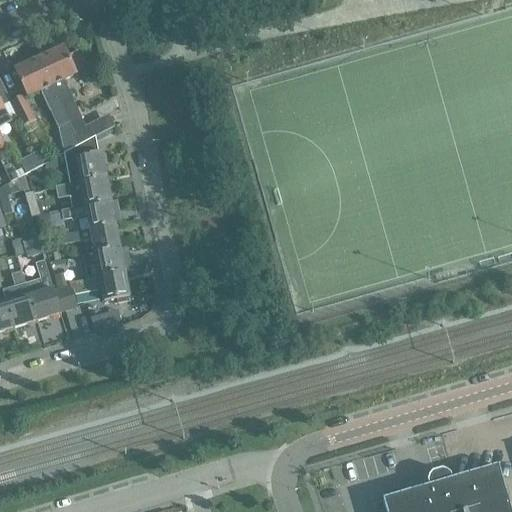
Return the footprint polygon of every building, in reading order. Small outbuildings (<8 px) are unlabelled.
[(180,20),(199,15),(195,1),(176,6),(180,20)] [(39,60),(79,147),(115,127),(108,116),(85,128),(64,82),(76,76),(64,48),(39,60)] [(79,147),(39,60),(15,71),(28,99),(41,93),(59,132),(54,147),(60,156),(79,147)] [(36,121),(23,97),(10,104),(22,128),(36,121)] [(70,187),(107,180),(103,155),(99,156),(96,138),(64,155),(70,187)] [(72,211),(112,203),(107,180),(70,187),(56,189),(58,201),(69,199),(72,211)] [(0,190),(0,202),(4,216),(12,214),(8,198),(11,197),(8,186),(0,190)] [(30,194),(24,195),(31,218),(41,217),(34,194),(30,194)] [(91,232),(116,227),(112,203),(72,211),(62,213),(63,223),(88,218),(91,232)] [(41,217),(31,218),(32,221),(37,220),(39,230),(52,228),(49,215),(41,217)] [(95,256),(121,251),(116,227),(91,232),(95,256)] [(68,246),(81,244),(79,234),(54,238),(56,249),(68,247),(68,246)] [(42,256),(37,239),(22,243),(21,240),(12,243),(17,258),(26,256),(27,260),(42,256)] [(121,251),(95,256),(83,258),(85,267),(97,265),(99,279),(125,274),(121,251)] [(40,281),(26,286),(37,323),(61,316),(53,292),(45,263),(36,266),(40,281)] [(37,323),(26,286),(22,273),(11,277),(15,288),(13,289),(16,298),(5,302),(6,305),(13,331),(37,323)] [(70,284),(67,273),(55,277),(59,290),(71,287),(70,284)] [(99,279),(70,284),(71,287),(74,297),(102,292),(104,303),(117,300),(118,305),(129,303),(128,298),(130,298),(125,275),(125,274),(99,279)] [(78,311),(74,297),(71,287),(59,290),(53,292),(61,316),(66,314),(78,311)] [(0,334),(13,331),(6,305),(0,307),(0,334)] [(23,363),(40,360),(37,346),(20,350),(23,363)] [(385,511),(510,511),(498,468),(452,481),(450,476),(447,473),(442,472),(432,474),(429,478),(427,483),(429,488),(383,501),(385,511)]
